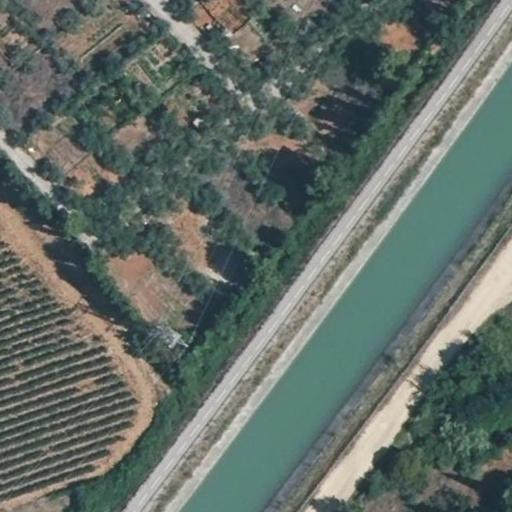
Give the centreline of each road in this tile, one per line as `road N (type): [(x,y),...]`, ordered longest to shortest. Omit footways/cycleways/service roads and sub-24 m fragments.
road 1 (track): [(320,511),(511,250)]
road 2 (track): [(202,422),(0,174)]
